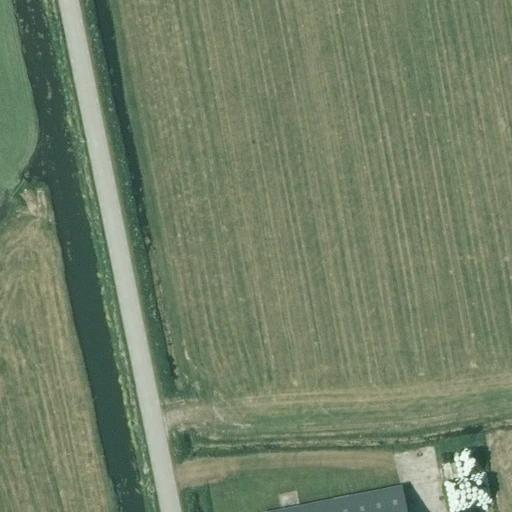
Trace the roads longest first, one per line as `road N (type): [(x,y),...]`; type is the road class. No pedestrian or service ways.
road 1 (tertiary): [(170,511),(68,0)]
road 2 (track): [(394,462),(216,468),(164,479)]
